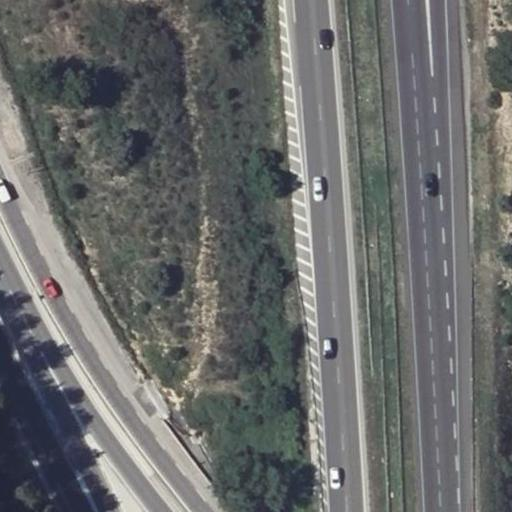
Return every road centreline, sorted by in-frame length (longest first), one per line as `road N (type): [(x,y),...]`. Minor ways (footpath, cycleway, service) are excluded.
road 1 (motorway): [(315,0),(348,511)]
road 2 (secondary): [(203,511),(70,332),(0,190)]
road 3 (motorway): [(434,311),(410,0)]
road 4 (motorway): [(434,311),(427,0)]
road 5 (secondary): [(26,323),(160,511)]
road 6 (motorway): [(26,323),(99,511)]
road 7 (motorway): [(442,511),(434,311)]
road 8 (motorway): [(0,373),(77,511)]
